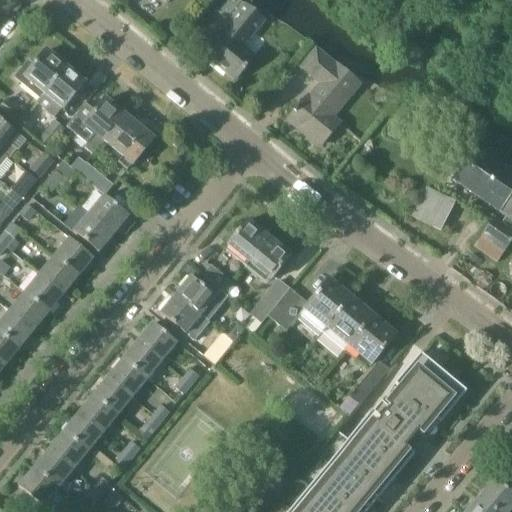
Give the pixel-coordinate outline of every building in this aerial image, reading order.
[(210,0),(206,5),(225,20),(229,23),(203,55),(234,82),(254,58),(243,48),(263,23),(243,6),(240,3),(241,0),(210,0)] [(361,85),(316,49),(299,70),(318,86),(307,99),(306,98),(286,121),(319,148),(338,126),(331,120),(361,85)] [(13,77),(39,100),(65,67),(46,51),(33,66),(28,61),(13,77)] [(39,100),(35,104),(53,120),(62,110),(62,111),(85,83),(65,67),(39,100)] [(26,116),(7,100),(0,108),(0,110),(18,125),(26,116)] [(104,142),(108,145),(129,120),(105,100),(84,125),(95,135),(83,149),(92,156),(104,142)] [(129,120),(108,145),(123,158),(117,164),(126,172),(132,165),(153,140),(129,120)] [(0,121),(0,153),(7,159),(8,161),(17,152),(7,142),(14,133),(0,121)] [(36,141),(47,151),(64,131),(53,121),(36,141)] [(511,173),(474,147),(451,181),(499,214),(505,219),(501,223),(493,217),(473,247),(496,263),(511,241),(511,173)] [(28,170),(40,179),(53,162),(42,153),(28,170)] [(69,169),(80,178),(89,168),(78,159),(69,169)] [(89,168),(80,178),(100,195),(109,185),(89,168)] [(54,171),(46,181),(55,188),(63,179),(54,171)] [(26,173),(16,186),(27,195),(37,182),(26,173)] [(55,188),(46,181),(38,190),(47,197),(55,188)] [(411,218),(440,232),(454,204),(426,189),(411,218)] [(0,213),(7,219),(22,200),(11,192),(0,206),(0,213)] [(103,196),(87,215),(112,236),(128,217),(103,196)] [(18,215),(27,222),(35,213),(26,206),(18,215)] [(112,236),(87,215),(72,233),(97,254),(112,236)] [(268,239),(246,221),(226,246),(248,264),(268,239)] [(226,245),(232,237),(224,231),(218,238),(226,245)] [(5,233),(0,237),(0,244),(5,249),(13,240),(5,233)] [(68,239),(51,260),(76,281),(93,260),(68,239)] [(290,256),(268,239),(248,264),(249,265),(245,269),(267,286),(290,256)] [(12,254),(23,263),(30,254),(19,245),(12,254)] [(51,260),(36,278),(61,299),(76,281),(51,260)] [(201,276),(223,295),(231,284),(209,266),(201,276)] [(36,278),(21,296),(46,317),(61,299),(36,278)] [(190,278),(174,296),(199,317),(215,298),(190,278)] [(299,315),(322,333),(345,305),(351,299),(328,280),(305,308),(296,301),(278,323),(287,330),(299,315)] [(250,316),(260,324),(268,315),(287,293),(276,284),(250,316)] [(278,323),(296,301),(287,293),(268,315),(278,323)] [(21,296),(7,314),(32,334),(46,317),(21,296)] [(199,317),(174,296),(159,315),(184,336),(199,317)] [(373,317),(351,299),(345,305),(322,333),(344,351),(373,317)] [(7,314),(0,322),(0,338),(17,352),(32,334),(7,314)] [(373,317),(344,351),(366,369),(369,366),(370,366),(395,335),(373,317)] [(231,322),(221,335),(232,344),(243,331),(231,322)] [(151,324),(136,342),(161,363),(176,344),(151,324)] [(232,344),(221,335),(211,347),(222,356),(232,344)] [(0,338),(0,368),(2,370),(17,352),(0,338)] [(136,342),(121,361),(146,381),(161,363),(136,342)] [(289,511),(367,511),(414,456),(406,450),(432,419),(439,425),(465,394),(420,355),(289,511)] [(121,361),(106,379),(131,399),(146,381),(121,361)] [(388,370),(378,362),(375,366),(348,399),(358,406),(388,370)] [(189,370),(181,380),(190,387),(197,378),(189,370)] [(106,379),(91,397),(116,418),(131,399),(106,379)] [(190,387),(181,380),(174,389),(182,396),(190,387)] [(91,397),(76,415),(101,436),(116,418),(91,397)] [(159,407),(152,416),(161,423),(169,414),(159,407)] [(76,415),(61,434),(86,454),(101,436),(76,415)] [(161,423),(152,416),(144,425),(153,433),(161,423)] [(244,449),(266,467),(279,451),(257,433),(244,449)] [(61,434),(46,452),(71,473),(86,454),(61,434)] [(130,443),(123,452),(132,459),(139,450),(130,443)] [(91,455),(97,461),(110,471),(113,468),(112,463),(98,451),(94,452),(92,454),(91,455)] [(46,452),(31,470),(56,491),(71,473),(46,452)] [(132,459),(123,452),(115,461),(124,469),(132,459)] [(98,462),(95,465),(104,474),(107,470),(98,462)] [(56,491),(31,470),(16,489),(41,509),(56,491)] [(101,479),(93,488),(102,495),(110,486),(101,479)] [(511,495),(493,480),(478,498),(495,511),(508,511),(511,507),(511,495)] [(102,495),(93,488),(86,497),(95,505),(102,495)] [(106,502),(115,510),(123,500),(114,493),(106,502)] [(495,511),(478,498),(466,511),(495,511)]
